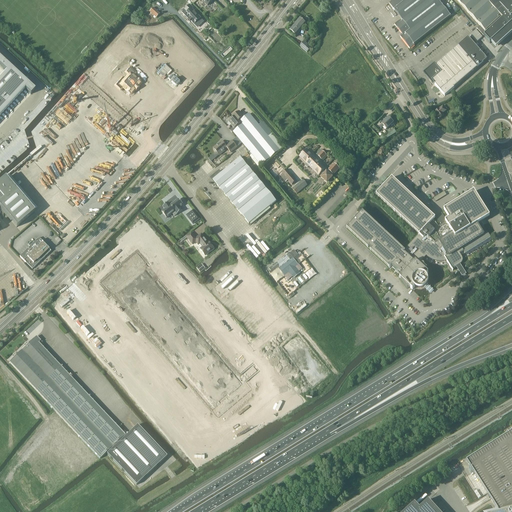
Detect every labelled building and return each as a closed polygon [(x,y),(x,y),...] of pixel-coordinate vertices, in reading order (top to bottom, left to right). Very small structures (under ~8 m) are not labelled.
[(414,44),(450,16),(437,0),(393,0),(389,3),(401,19),(394,24),(402,35),(400,36),(409,49),(414,45),(414,44)] [(511,0),(456,0),(461,5),(487,34),(484,36),(485,38),(490,43),(493,41),(498,46),(511,33),(511,0)] [(190,21),(194,24),(200,18),(192,9),(192,8),(189,5),(184,9),(187,12),(184,15),(185,15),(191,21),(190,21)] [(150,12),(156,18),(160,14),(154,8),(150,12)] [(289,30),(295,35),(305,23),(299,18),(289,30)] [(476,30),(470,35),(476,43),(482,37),(476,30)] [(468,37),(435,66),(429,72),(428,77),(432,81),(445,96),(477,68),(487,59),(468,37)] [(479,43),(488,53),(494,48),(490,43),(485,38),(479,43)] [(310,47),(303,41),(299,46),(306,52),(310,47)] [(0,115),(25,89),(31,94),(35,90),(4,62),(0,66),(6,72),(0,78),(0,115)] [(135,90),(139,87),(140,88),(142,85),(136,80),(137,79),(134,76),(136,74),(130,69),(127,73),(130,76),(124,82),(124,83),(119,89),(120,91),(122,89),(125,92),(126,90),(131,95),(135,90)] [(447,109),(446,107),(444,106),(443,107),(442,106),(434,112),(439,118),(444,115),(442,113),(446,110),(447,109)] [(238,121),(244,117),(242,114),(244,112),(242,110),(240,112),(239,111),(233,116),(228,121),(229,123),(231,125),(233,128),(239,123),(238,121)] [(241,124),(232,132),(248,150),(261,165),(279,150),(266,135),(249,114),(239,122),(241,124)] [(383,126),(386,129),(393,122),(388,117),(381,124),(379,126),(381,128),(383,126)] [(394,129),(383,136),(386,139),(397,133),(394,129)] [(221,141),(213,148),(214,149),(213,150),(215,152),(216,152),(218,155),(219,155),(227,148),(230,152),(237,147),(231,141),(225,146),(221,141)] [(307,163),(304,165),(307,168),(310,166),(319,174),(325,167),(305,149),(299,156),(307,163)] [(323,152),(318,156),(322,160),(326,155),(323,152)] [(218,170),(210,177),(215,183),(216,183),(249,222),(275,201),(265,188),(239,157),(220,173),(218,170)] [(329,169),(328,171),(333,175),(340,169),(334,164),(333,165),(329,169)] [(286,170),(282,173),(292,185),(296,181),(292,176),(286,170)] [(320,178),(327,184),(332,177),(326,171),(320,178)] [(0,207),(17,227),(34,212),(5,178),(0,182),(0,207)] [(303,180),(293,189),(297,194),(307,185),(303,180)] [(430,223),(387,183),(381,189),(379,187),(375,192),(377,194),(374,198),(417,238),(416,239),(407,249),(405,251),(362,211),(347,228),(368,248),(369,247),(372,249),(370,251),(389,268),(391,266),(402,276),(400,278),(401,279),(400,279),(407,289),(410,287),(412,290),(415,287),(416,288),(417,289),(419,289),(421,289),(422,289),(424,289),(424,288),(427,285),(428,284),(428,283),(428,281),(428,280),(428,278),(427,277),(426,275),(428,273),(418,264),(419,263),(424,257),(426,256),(429,258),(432,260),(435,261),(439,262),(443,262),(447,261),(452,269),(456,267),(460,264),(461,263),(462,262),(463,260),(462,258),(461,256),(459,253),(463,251),(465,253),(491,237),(482,224),(491,219),(482,205),(475,193),(445,212),(450,221),(442,226),(434,231),(429,232),(425,229),(430,223)] [(300,198),(314,212),(322,205),(308,191),(300,198)] [(165,210),(162,212),(166,218),(172,214),(174,216),(182,210),(180,208),(183,205),(179,199),(170,206),(168,203),(163,207),(165,210)] [(193,210),(186,216),(193,225),(200,219),(193,210)] [(201,234),(195,238),(191,233),(186,236),(192,244),(195,241),(198,245),(199,243),(202,247),(199,249),(204,255),(213,248),(208,242),(207,243),(201,234)] [(27,250),(20,257),(23,261),(32,269),(43,259),(45,257),(51,251),(42,242),(39,239),(35,242),(34,243),(32,241),(28,245),(30,247),(27,250)] [(137,250),(100,282),(111,296),(113,294),(217,418),(252,389),(147,265),(149,264),(137,250)] [(289,253),(269,269),(271,271),(269,273),(271,275),(279,269),(284,276),(289,272),(291,275),(297,270),(295,267),(299,264),(295,260),(299,256),(294,251),(289,254),(289,253)] [(460,264),(456,267),(462,276),(466,274),(460,264)] [(242,267),(237,271),(243,279),(248,275),(242,267)] [(237,271),(232,274),(239,283),(243,279),(237,271)] [(232,274),(228,278),(234,286),(239,283),(232,274)] [(243,279),(239,283),(242,287),(252,280),(248,275),(243,279)] [(228,278),(223,282),(229,290),(234,286),(228,278)] [(252,280),(242,287),(246,292),(256,284),(252,280)] [(234,286),(229,290),(233,295),(242,287),(239,283),(234,286)] [(256,284),(246,292),(250,297),(260,289),(256,284)] [(427,285),(424,288),(430,294),(434,290),(427,285)] [(242,287),(233,295),(237,300),(246,292),(242,287)] [(260,289),(250,297),(254,301),(263,294),(260,289)] [(246,292),(237,300),(240,304),(250,297),(246,292)] [(263,294),(254,301),(257,306),(267,298),(263,294)] [(250,297),(240,304),(244,309),(254,301),(250,297)] [(267,298),(257,306),(262,312),(272,304),(267,298)] [(254,301),(244,309),(248,314),(257,306),(254,301)] [(272,304),(262,312),(267,318),(276,310),(272,304)] [(257,306),(248,314),(252,320),(262,312),(257,306)] [(262,312),(252,320),(257,326),(267,318),(262,312)] [(36,337),(9,362),(100,458),(106,452),(107,453),(106,454),(136,485),(167,456),(137,425),(126,436),(38,343),(41,341),(36,337)] [(511,511),(511,432),(466,461),(498,511),(494,511),(511,511)] [(420,508),(415,502),(404,511),(439,511),(429,500),(420,508)]
